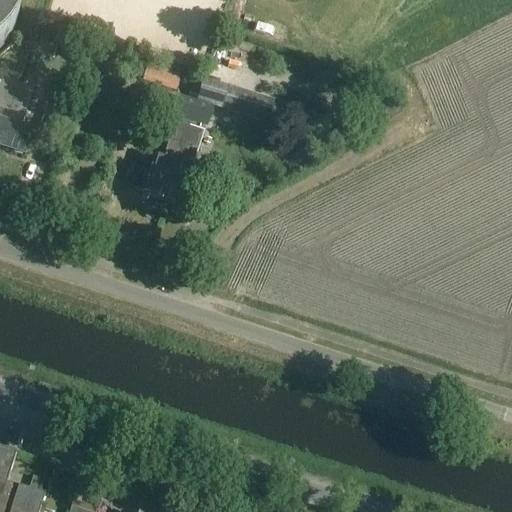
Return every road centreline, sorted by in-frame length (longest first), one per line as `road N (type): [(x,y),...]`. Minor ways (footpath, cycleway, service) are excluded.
road 1 (unclassified): [(511,418),(0,252)]
road 2 (tertiary): [(363,511),(0,396)]
